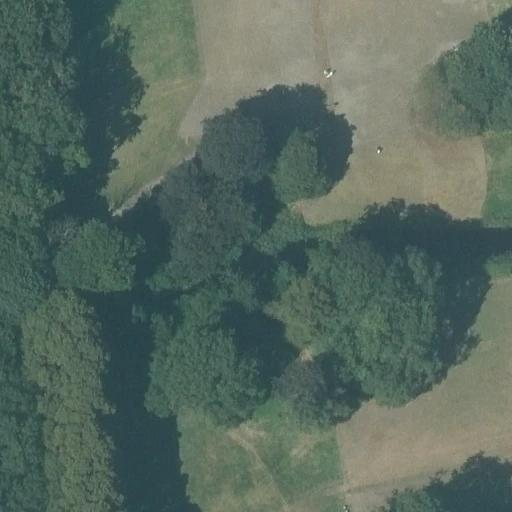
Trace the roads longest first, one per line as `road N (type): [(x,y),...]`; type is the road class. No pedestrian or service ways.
road 1 (unknown): [(110,511),(36,0)]
road 2 (track): [(66,511),(0,27)]
